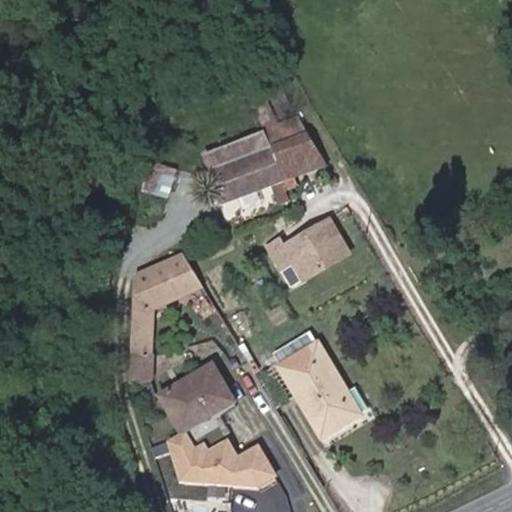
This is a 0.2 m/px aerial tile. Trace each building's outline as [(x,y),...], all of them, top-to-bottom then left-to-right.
[(270,72),(265,62),(239,73),(244,83),(270,72)] [(279,126),(261,85),(247,92),(265,132),(279,126)] [(327,164),(299,118),(279,126),(265,132),(282,179),(327,164)] [(223,201),(282,179),(265,132),(204,154),(223,201)] [(304,281),(350,254),(330,221),(284,248),(280,241),(269,248),(281,270),(293,263),(304,281)] [(153,309),(202,287),(184,256),(134,277),(133,297),(131,355),(151,356),(153,309)] [(304,281),(293,263),(281,270),(292,288),(304,281)] [(282,366),(317,345),(310,334),(275,354),(282,366)] [(355,418),(342,396),(347,393),(318,344),(317,345),(282,366),(280,367),(322,438),(355,418)] [(258,370),(244,345),(239,348),(248,364),(254,373),(258,370)] [(151,378),(151,356),(131,355),(130,380),(131,385),(151,378)] [(234,403),(213,366),(161,397),(179,429),(210,411),(213,415),(234,403)] [(368,410),(355,388),(347,393),(342,396),(355,418),(368,410)] [(274,473),(258,446),(237,458),(227,441),(206,453),(202,446),(193,451),(183,434),(169,441),(182,478),(189,479),(199,472),(204,480),(236,482),(245,477),(249,483),(257,483),(274,473)]
